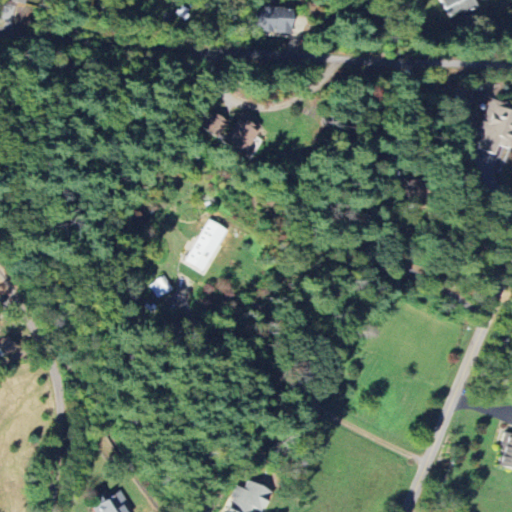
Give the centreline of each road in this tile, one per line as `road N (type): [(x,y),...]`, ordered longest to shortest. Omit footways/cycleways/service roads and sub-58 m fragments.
road 1 (residential): [(511,64),(208,52),(0,32)]
road 2 (residential): [(407,511),(511,257)]
road 3 (residential): [(49,511),(54,381),(32,322),(0,299)]
